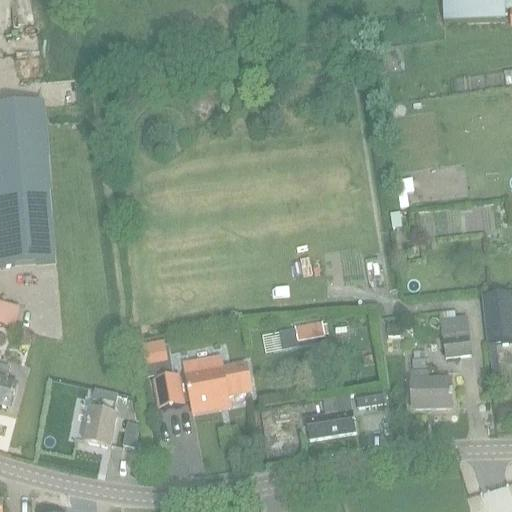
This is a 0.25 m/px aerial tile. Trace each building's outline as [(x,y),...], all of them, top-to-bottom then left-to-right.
[(511,0),(444,0),(445,9),(445,19),(505,18),(505,9),(511,9),(511,0)] [(42,104),(0,107),(0,268),(55,264),(42,104)] [(511,296),(506,297),(484,299),(489,347),(511,344),(511,296)] [(0,326),(13,330),(19,308),(0,303),(0,326)] [(454,314),(439,316),(440,322),(455,320),(454,314)] [(440,322),(445,362),(471,358),(466,319),(455,320),(440,322)] [(402,327),(388,328),(388,340),(402,339),(402,327)] [(142,350),(145,367),(166,364),(163,347),(142,350)] [(186,380),(179,381),(178,380),(155,384),(159,412),(183,407),(183,406),(191,405),(192,410),(219,405),(218,401),(251,395),(246,368),(223,372),(221,360),(184,367),(186,380)] [(412,362),(412,375),(411,375),(412,413),(450,412),(449,382),(427,383),(427,375),(426,375),(426,361),(412,362)] [(0,408),(11,411),(17,387),(6,384),(9,372),(0,368),(0,408)] [(102,406),(100,417),(91,415),(85,446),(110,451),(117,421),(113,420),(117,398),(95,394),(93,404),(102,406)] [(357,398),(359,411),(383,408),(381,395),(357,398)] [(305,423),(309,444),(356,437),(350,399),(336,401),(338,414),(329,415),(329,420),(305,423)] [(123,450),(135,452),(140,430),(128,427),(123,450)]
